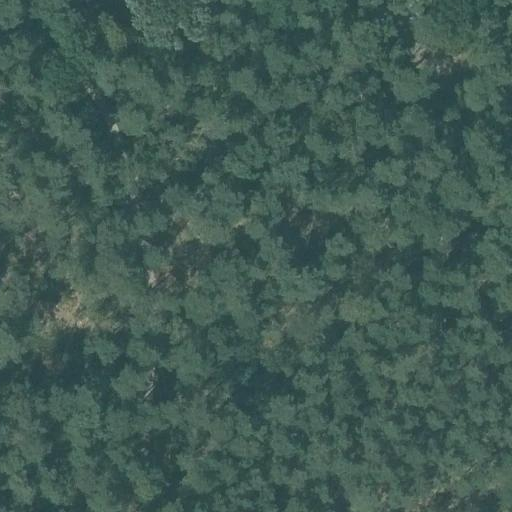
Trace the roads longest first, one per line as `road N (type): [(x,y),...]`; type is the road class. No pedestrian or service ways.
road 1 (track): [(147,511),(188,251),(126,151)]
road 2 (track): [(125,511),(145,367),(126,151)]
road 3 (track): [(126,151),(32,0)]
